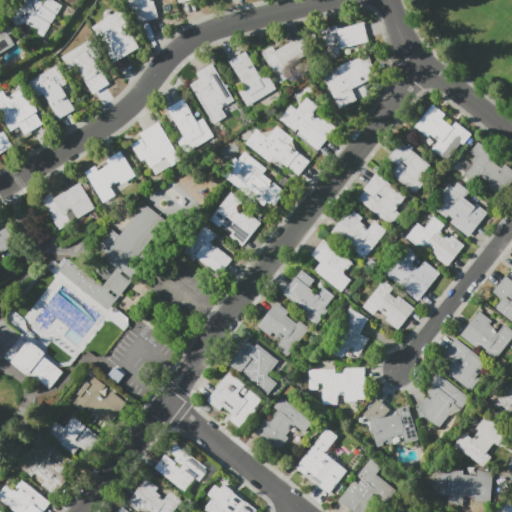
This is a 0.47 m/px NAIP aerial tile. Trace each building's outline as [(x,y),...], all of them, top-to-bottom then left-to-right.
[(13,17),(23,0),(29,0),(43,8),(48,0),(50,0),(63,8),(46,37),(13,17)] [(153,0),(155,7),(156,7),(159,21),(142,25),(138,9),(131,10),(129,3),(134,1),(133,0),(153,0)] [(139,50),(115,65),(104,47),(107,45),(103,37),(99,39),(93,30),(121,13),(128,25),(125,26),(139,50)] [(0,25),(2,24),(14,44),(0,52),(0,25)] [(322,32),(338,28),(339,32),(365,25),(370,44),(342,51),(344,58),(330,61),(322,32)] [(263,55),(274,49),(277,54),(302,38),(312,55),(289,69),(294,77),(281,85),(263,55)] [(110,87),(94,96),(78,70),(71,74),(63,60),(91,42),(102,60),(96,63),(110,87)] [(231,63),(247,54),(261,78),(267,75),(277,91),(248,108),(239,93),(246,89),(231,63)] [(370,61),(378,78),(352,91),(355,98),(338,106),(324,77),(342,68),(345,73),(370,61)] [(198,76),(213,66),(236,103),(222,112),(227,119),(215,126),(192,87),(201,81),(198,76)] [(76,112),(58,122),(44,97),(38,101),(29,85),(58,68),(68,85),(62,89),(76,112)] [(43,124),(25,135),(18,123),(9,128),(0,113),(0,92),(3,91),(7,98),(24,88),(34,105),(32,106),(43,124)] [(313,115),(323,123),(325,120),(338,131),(320,154),(306,143),(310,139),(308,137),(304,142),(298,137),(301,133),(298,131),(296,134),(278,120),(290,105),(298,112),(308,99),(319,108),(313,115)] [(168,111),(184,101),(198,124),(204,121),(215,138),(186,156),(178,141),(184,137),(168,111)] [(434,106),(446,117),(443,120),(453,129),(455,127),(471,141),(465,148),(462,145),(448,162),(426,144),(430,140),(416,129),(434,106)] [(133,147),(144,141),(141,136),(158,126),(168,143),(169,142),(183,164),(172,171),(171,169),(156,178),(146,160),(142,163),(133,147)] [(247,145),(258,131),(269,140),(278,128),(294,141),(290,147),(311,164),(299,179),(275,159),(271,165),(247,145)] [(0,133),(2,132),(12,146),(0,153),(0,133)] [(391,176),(398,167),(389,160),(401,144),(432,168),(418,185),(414,182),(409,189),(391,176)] [(492,154),(497,159),(496,160),(511,171),(511,185),(502,199),(493,192),(488,188),(485,192),(465,176),(474,164),(472,163),(476,158),(471,154),(479,144),(492,154)] [(86,175),(96,169),(99,173),(110,166),(107,162),(122,153),(137,178),(122,187),(121,184),(112,189),(117,198),(105,205),(86,175)] [(246,154),(267,171),(263,177),(286,195),(274,209),(265,202),(263,205),(245,191),(243,193),(220,175),(229,164),(239,172),(242,168),(238,164),(246,154)] [(365,192),(377,176),(407,199),(397,213),(401,216),(393,226),(390,224),(389,226),(359,202),(366,193),(365,192)] [(476,205),(489,215),(469,240),(458,232),(462,227),(450,218),(447,220),(437,212),(458,184),(471,194),(465,202),(474,209),(476,205)] [(81,185),(96,210),(61,232),(42,202),(53,195),(56,201),(81,185)] [(231,239),(234,235),(223,226),(220,230),(210,222),(233,194),(244,203),(238,210),(247,218),(250,214),(263,225),(255,235),(243,249),(231,239)] [(113,231),(121,238),(146,206),(167,223),(156,237),(141,255),(150,262),(145,268),(149,271),(143,279),(139,275),(110,313),(58,271),(68,259),(104,288),(118,271),(96,253),(108,238),(113,231)] [(387,233),(366,261),(332,235),(332,234),(351,210),(363,220),(361,223),(370,230),(375,224),(387,233)] [(435,219),(451,232),(447,237),(457,245),(458,243),(465,248),(450,267),(432,254),(434,252),(428,247),(423,252),(408,241),(413,233),(419,225),(426,231),(435,219)] [(16,245),(0,254),(0,231),(5,228),(16,245)] [(216,236),(217,237),(212,244),(233,261),(221,276),(198,259),(196,261),(186,254),(199,236),(206,228),(216,236)] [(352,282),(343,294),(315,272),(321,264),(313,257),(325,242),(353,265),(345,276),(352,282)] [(435,283),(419,303),(406,293),(406,292),(386,276),(395,265),(398,267),(411,251),(420,258),(414,266),(420,271),(425,264),(435,271),(430,279),(435,283)] [(328,313),(317,327),(302,315),(305,311),(285,295),(303,273),(315,282),(310,289),(319,296),(324,289),(335,298),(326,310),(328,313)] [(503,302),(494,294),(507,278),(511,282),(511,323),(496,310),(503,302)] [(415,311),(399,332),(386,322),(388,319),(379,312),(374,317),(364,309),(385,283),(395,290),(390,296),(397,302),(399,299),(415,311)] [(289,358),(277,349),(282,342),(273,334),(271,338),(258,328),(277,304),(291,315),(288,318),(298,326),(300,323),(310,331),(289,358)] [(369,341),(359,359),(348,352),(343,361),(330,354),(345,327),(343,325),(351,311),(369,321),(361,336),(369,341)] [(505,326),(511,331),(511,342),(495,363),(485,356),(488,352),(481,347),(476,349),(462,337),(480,314),(493,323),(490,327),(495,330),(499,334),(505,326)] [(48,389),(62,371),(41,355),(43,351),(27,339),(10,361),(48,389)] [(480,382),(473,391),(470,390),(469,391),(446,373),(453,364),(444,357),(457,340),(488,365),(477,379),(480,382)] [(274,382),(265,394),(239,374),(247,365),(236,357),(247,342),(277,366),(268,378),(274,382)] [(366,371),(366,402),(357,402),(357,404),(339,404),(339,407),(323,407),(323,385),(319,385),(319,392),(308,392),(308,372),(336,372),(336,376),(344,375),(347,371),(366,371)] [(257,413),(252,419),(250,417),(241,430),(229,421),(233,416),(219,406),(217,409),(208,402),(229,375),(245,388),(239,396),(245,400),(251,393),(263,402),(255,411),(257,413)] [(440,430),(417,412),(428,399),(431,402),(433,399),(428,395),(434,388),(431,386),(435,375),(438,375),(471,401),(461,412),(451,418),(450,417),(440,430)] [(95,379),(107,388),(101,396),(122,413),(110,428),(86,409),(83,413),(74,406),(95,379)] [(485,408),(496,394),(502,399),(511,386),(511,420),(505,415),(501,421),(496,417),(485,408)] [(280,453),(256,434),(266,422),(270,425),(279,413),(275,409),(283,399),(314,424),(305,435),(299,429),(280,453)] [(397,412),(409,408),(420,442),(407,446),(406,441),(378,450),(369,420),(384,415),(386,419),(398,415),(397,412)] [(73,418),(102,441),(90,456),(80,449),(74,457),(47,435),(56,423),(64,429),(73,418)] [(477,431),(487,418),(496,425),(509,435),(499,448),(497,446),(495,444),(486,455),(492,459),(485,468),(456,446),(465,436),(473,442),(480,433),(477,431)] [(330,496),(320,488),(323,484),(310,474),(307,477),(299,471),(300,468),(299,467),(319,442),(320,443),(322,440),(327,444),(336,433),(340,437),(326,455),(340,466),(339,467),(343,471),(353,458),(358,462),(330,496)] [(50,460),(58,467),(62,461),(72,469),(68,473),(72,476),(56,498),(19,469),(33,451),(37,454),(44,445),(55,453),(50,460)] [(208,473),(200,483),(196,480),(185,494),(156,470),(175,445),(207,470),(206,472),(208,473)] [(371,461),(382,470),(377,477),(398,494),(389,505),(379,497),(370,508),(373,511),(372,511),(351,511),(339,502),(354,483),(359,487),(363,481),(359,478),(371,461)] [(493,474),(491,505),(476,504),(476,499),(464,499),(464,508),(448,507),(449,497),(434,496),(436,472),(448,473),(448,471),(464,473),(464,477),(480,478),(480,474),(493,474)] [(171,494),(183,503),(176,511),(136,511),(127,505),(146,480),(159,490),(156,494),(166,501),(171,494)] [(51,505),(45,511),(13,511),(0,501),(0,495),(6,488),(14,494),(22,482),(51,505)] [(255,511),(206,511),(207,511),(206,510),(213,501),(208,497),(216,487),(220,491),(223,488),(224,489),(225,487),(236,495),(232,499),(243,507),(246,503),(255,511)] [(511,511),(502,511),(510,502),(511,503),(511,511)]
